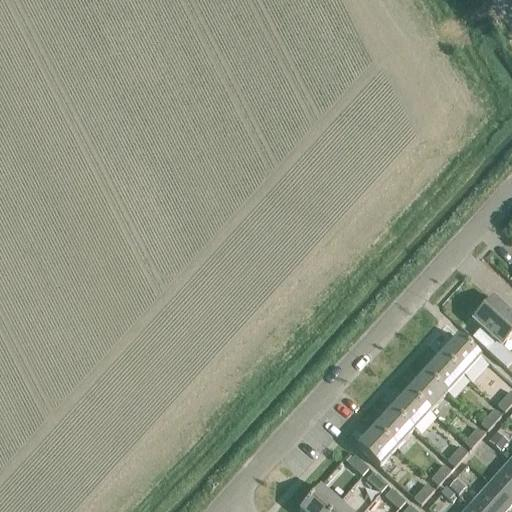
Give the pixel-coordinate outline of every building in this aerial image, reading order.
[(511,319),(491,300),(471,323),(480,331),(471,340),(484,353),(504,371),(511,362),(511,359),(500,348),(511,335),(511,319)] [(439,357),(462,378),(479,359),(457,338),(439,357)] [(445,396),(462,378),(439,357),(423,376),(445,396)] [(429,415),(445,396),(423,376),(406,394),(429,415)] [(412,433),(429,415),(406,394),(389,412),(412,433)] [(496,409),(504,416),(511,406),(511,396),(509,394),(496,409)] [(318,411),(325,428),(350,417),(342,401),(318,411)] [(395,451),(412,433),(389,412),(372,431),(395,451)] [(480,427),(487,434),(500,420),(493,413),(480,427)] [(378,470),(395,451),(372,431),(355,449),(378,470)] [(463,446),(471,453),(484,438),(476,431),(463,446)] [(446,464),(454,471),(467,456),(459,449),(446,464)] [(347,466),(361,479),(369,471),(355,458),(347,466)] [(511,507),(511,466),(509,464),(488,487),(511,507)] [(430,482),(438,489),(451,475),(443,468),(430,482)] [(365,482),(380,495),(387,487),(373,474),(365,482)] [(412,503),(420,509),(434,494),(425,487),(412,503)] [(471,511),(508,511),(511,508),(511,507),(488,487),(468,509),(471,511)] [(330,511),(336,506),(317,489),(297,511),(330,511)] [(439,495),(448,503),(453,497),(445,490),(439,495)] [(383,499),(397,511),(405,504),(391,491),(383,499)]
